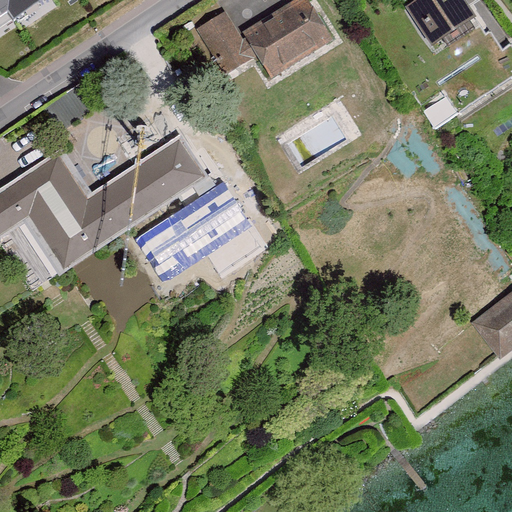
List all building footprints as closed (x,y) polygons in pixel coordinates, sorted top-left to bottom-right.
[(0,0),(0,16),(24,0),(0,0)] [(260,62),(274,83),(336,38),(308,0),(301,0),(248,38),(228,9),(195,33),(231,83),(260,62)] [(511,53),(507,56),(466,0),(423,0),(426,5),(409,16),(419,31),(387,53),(444,137),(511,91),(511,53)] [(0,40),(15,30),(3,15),(0,17),(0,40)] [(59,151),(0,189),(0,241),(34,219),(69,272),(208,180),(182,141),(92,200),(59,151)] [(511,302),(475,329),(496,358),(511,346),(511,302)]
